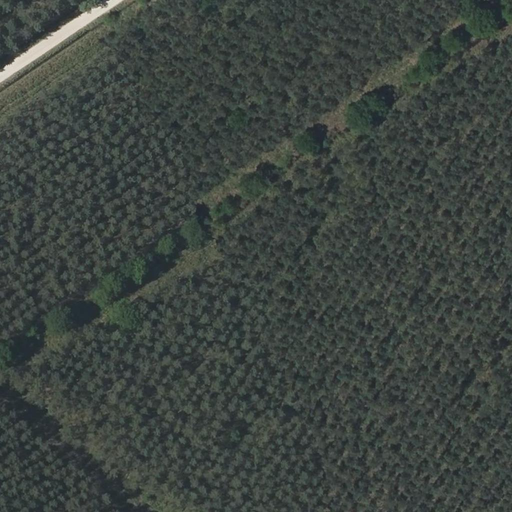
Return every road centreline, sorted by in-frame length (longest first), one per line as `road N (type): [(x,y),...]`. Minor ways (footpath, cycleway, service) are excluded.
road 1 (track): [(0,396),(141,511)]
road 2 (track): [(115,0),(0,78)]
